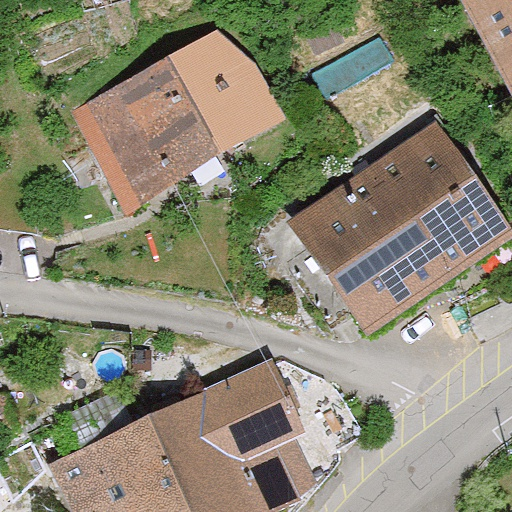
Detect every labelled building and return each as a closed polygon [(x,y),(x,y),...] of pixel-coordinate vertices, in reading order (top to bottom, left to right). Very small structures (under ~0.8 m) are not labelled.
[(511,0),(434,0),(491,118),(511,108),(511,0)] [(57,109),(104,216),(259,115),(195,17),(57,109)] [(342,171),(409,285),(488,239),(420,125),(342,171)] [(325,334),(409,285),(342,171),(257,220),(325,334)] [(157,511),(265,511),(283,505),(257,449),(290,434),(254,360),(119,417),(157,511)] [(57,511),(157,511),(119,417),(33,452),(57,511)]
